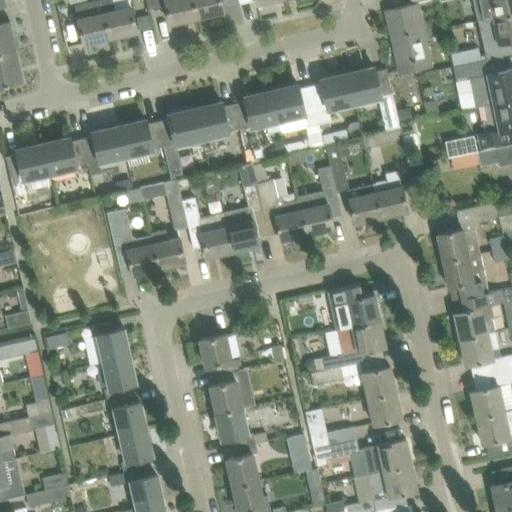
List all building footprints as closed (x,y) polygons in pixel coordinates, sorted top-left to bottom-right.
[(101,0),(94,0),(75,4),(84,44),(110,37),(104,12),(101,0)] [(101,0),(104,12),(110,37),(137,31),(131,6),(116,10),(113,0),(101,0)] [(146,0),(149,8),(153,7),(154,9),(166,7),(170,24),(197,18),(192,0),(146,0)] [(192,0),(197,18),(224,12),(220,0),(192,0)] [(511,0),(472,0),(477,20),(492,17),(511,12),(511,0)] [(416,3),(406,6),(386,10),(400,72),(431,65),(417,4),(416,3)] [(511,12),(492,17),(498,43),(511,40),(511,12)] [(0,23),(0,55),(15,52),(8,22),(0,23)] [(452,53),(454,66),(481,60),(479,48),(452,53)] [(15,52),(0,55),(0,87),(22,82),(15,52)] [(481,60),(454,66),(457,81),(474,77),(477,90),(472,91),(476,106),(511,98),(511,68),(505,69),(502,56),(482,60),(481,60)] [(374,67),(347,73),(354,102),(381,96),(381,95),(392,92),(387,68),(375,71),(374,67)] [(310,86),(319,123),(321,128),(330,126),(329,121),(332,120),(329,108),(354,102),(347,73),(321,79),(322,83),(310,86)] [(298,84),(271,90),(278,120),(279,120),(281,128),(307,122),(308,126),(319,123),(310,86),(299,88),(298,84)] [(245,101),(234,103),(240,129),(278,120),(271,90),(245,97),(245,101)] [(511,98),(476,106),(476,107),(483,105),(486,119),(483,120),(485,131),(478,133),(481,146),(507,140),(505,130),(511,128),(511,98)] [(436,99),(424,102),(427,115),(439,113),(436,99)] [(222,102),(195,108),(202,138),(240,129),(234,103),(223,106),(222,102)] [(169,118),(158,121),(164,146),(171,178),(183,175),(176,144),(202,138),(195,108),(168,114),(169,118)] [(146,119),(119,126),(126,155),(164,146),(158,121),(147,123),(146,119)] [(324,135),(325,143),(361,133),(358,121),(350,123),(346,130),(324,135)] [(362,134),(364,146),(403,137),(400,125),(362,134)] [(93,136),(82,138),(88,164),(89,164),(91,175),(102,172),(100,161),(126,155),(119,126),(92,132),(93,136)] [(475,134),(445,141),(449,157),(478,151),(475,134)] [(70,137),(43,143),(50,173),(88,164),(82,138),(71,141),(70,137)] [(6,156),(12,180),(14,193),(26,190),(23,179),(50,173),(43,143),(16,149),(17,153),(6,156)] [(244,145),(247,162),(252,161),(257,160),(253,143),(244,145)] [(511,143),(496,148),(495,147),(476,152),(480,166),(497,162),(498,167),(511,163),(511,143)] [(326,147),(330,165),(336,191),(347,189),(349,188),(338,144),(326,147)] [(244,184),(256,181),(254,170),(252,163),(252,161),(247,162),(239,164),(244,184)] [(252,163),(254,170),(256,181),(263,210),(273,207),(273,206),(273,205),(264,161),(252,163)] [(324,190),(325,194),(326,194),(336,191),(330,165),(318,167),(324,190)] [(373,183),(375,192),(381,217),(408,211),(402,185),(397,169),(385,172),(387,179),(376,181),(376,182),(373,183)] [(204,175),(209,193),(217,191),(212,173),(204,175)] [(178,177),(163,180),(174,230),(189,227),(183,199),(178,177)] [(248,205),(224,211),(233,251),(260,245),(252,212),(263,210),(256,181),(244,184),(248,205)] [(142,188),(144,199),(155,197),(155,195),(165,193),(163,183),(142,188)] [(347,189),(349,198),(355,223),(381,217),(375,192),(373,183),(349,188),(347,189)] [(302,209),(301,209),(307,234),(334,228),(326,194),(325,194),(324,190),(299,196),(300,199),(302,209)] [(14,197),(19,215),(30,213),(26,195),(14,197)] [(273,206),(273,207),(281,240),(307,234),(301,209),(302,209),(300,199),(273,205),(273,206)] [(437,234),(443,260),(480,253),(475,228),(480,218),(498,215),(495,201),(457,210),(461,229),(437,234)] [(511,217),(511,203),(497,207),(500,220),(511,217)] [(108,215),(107,215),(118,265),(130,262),(133,274),(159,268),(153,243),(151,232),(150,232),(150,234),(136,237),(132,235),(126,208),(107,212),(108,215)] [(198,217),(201,232),(202,238),(204,245),(207,257),(233,251),(224,211),(200,217),(198,217)] [(151,232),(153,243),(159,268),(186,262),(180,237),(169,239),(167,228),(151,232)] [(488,239),(491,250),(505,247),(502,235),(488,239)] [(505,247),(491,250),(493,262),(508,258),(505,247)] [(0,265),(18,262),(15,249),(0,252),(0,265)] [(480,253),(443,260),(449,287),(474,282),(474,279),(485,276),(480,253)] [(331,303),(347,299),(352,325),(352,326),(380,320),(374,293),(361,296),(359,284),(328,290),(331,303)] [(479,307),(458,311),(454,312),(460,339),(488,333),(496,331),(493,315),(491,304),(503,301),(511,299),(511,286),(500,289),(477,294),(479,307)] [(31,322),(29,310),(5,315),(8,327),(31,322)] [(311,370),(311,372),(341,366),(360,362),(372,359),(370,349),(385,346),(380,320),(352,326),(352,325),(337,329),(342,353),(323,357),(325,367),(311,370)] [(112,321),(91,325),(93,335),(98,334),(105,367),(131,361),(124,328),(114,330),(112,321)] [(488,333),(460,339),(466,365),(493,359),(495,372),(511,367),(511,354),(502,357),(496,331),(488,333)] [(46,337),(49,348),(69,344),(66,332),(46,337)] [(216,364),(218,374),(238,369),(236,359),(231,360),(226,334),(200,339),(206,366),(216,364)] [(35,338),(0,345),(0,359),(38,350),(35,338)] [(271,345),(275,360),(285,358),(282,343),(271,345)] [(131,361),(105,367),(110,388),(105,389),(108,402),(129,397),(126,385),(136,382),(131,361)] [(360,362),(341,366),(343,377),(363,372),(362,371),(363,371),(360,362)] [(363,372),(368,398),(395,392),(390,365),(363,371),(362,371),(363,372)] [(341,366),(311,372),(313,383),(343,377),(341,366)] [(210,385),(216,413),(242,407),(256,403),(247,367),(238,369),(218,374),(220,383),(210,385)] [(471,390),(477,416),(511,408),(511,392),(510,383),(511,382),(511,367),(495,372),(498,384),(471,390)] [(54,375),(57,387),(67,384),(64,372),(54,375)] [(28,416),(7,420),(7,421),(51,411),(48,399),(42,374),(30,377),(36,402),(26,404),(28,416)] [(395,392),(368,398),(374,424),(401,418),(395,392)] [(129,397),(108,402),(110,408),(114,407),(121,434),(146,428),(140,401),(130,403),(129,397)] [(242,407),(216,413),(222,440),(232,437),(234,447),(255,442),(255,441),(253,434),(253,432),(248,434),(242,407)] [(511,408),(477,416),(482,443),(486,442),(488,455),(511,449),(511,408)] [(51,411),(7,421),(11,434),(45,427),(50,450),(59,448),(54,424),(51,411)] [(354,425),(311,434),(313,446),(356,438),(354,425)] [(146,428),(121,434),(127,461),(122,462),(123,469),(144,464),(143,458),(153,455),(146,428)] [(266,432),(253,434),(255,441),(267,439),(266,432)] [(0,436),(0,461),(3,461),(16,458),(11,434),(7,435),(6,435),(0,436)] [(356,438),(313,446),(316,463),(323,462),(323,459),(332,457),(332,459),(354,455),(360,457),(365,456),(368,472),(353,475),(353,476),(411,464),(406,438),(362,447),(363,449),(359,449),(356,438)] [(227,458),(233,486),(258,480),(252,453),(257,452),(255,442),(234,447),(236,456),(227,458)] [(3,461),(0,461),(0,486),(22,482),(17,457),(16,458),(3,461)] [(144,464),(123,469),(124,472),(126,481),(131,480),(136,501),(161,495),(157,474),(147,476),(144,464)] [(345,501),(344,511),(363,511),(376,509),(374,499),(417,490),(411,464),(353,476),(359,502),(345,504),(345,501)] [(65,472),(43,477),(46,489),(68,484),(65,472)] [(124,472),(109,475),(111,485),(126,481),(124,472)] [(258,480),(233,486),(238,511),(242,511),(249,511),(248,511),(270,511),(269,506),(264,507),(258,480)] [(511,480),(491,485),(497,509),(511,505),(511,480)] [(27,494),(30,506),(71,497),(68,484),(46,489),(27,494)] [(321,485),(309,488),(313,506),(324,503),(325,503),(321,485)] [(165,511),(161,495),(136,501),(137,507),(123,509),(123,511),(165,511)] [(328,511),(344,511),(345,501),(344,499),(327,503),(328,511)]
